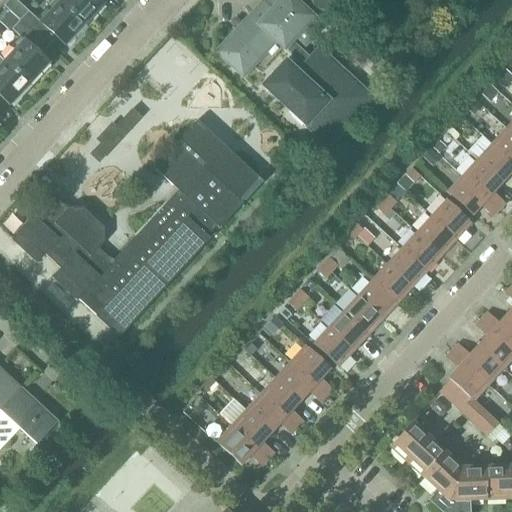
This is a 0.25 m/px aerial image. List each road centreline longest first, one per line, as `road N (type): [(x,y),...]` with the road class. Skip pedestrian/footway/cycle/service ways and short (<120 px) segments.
road 1 (residential): [(376,511),(319,458),(511,253)]
road 2 (residential): [(0,180),(161,0)]
